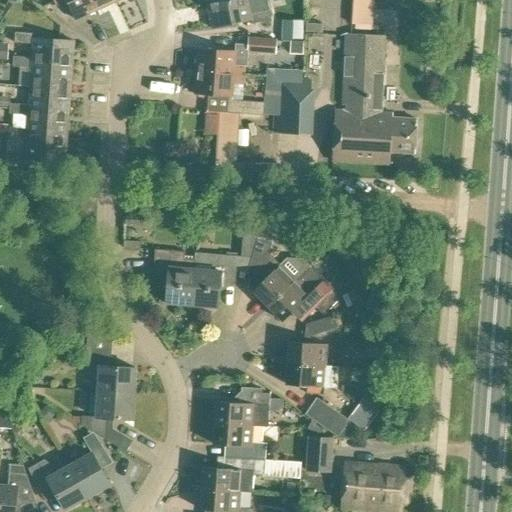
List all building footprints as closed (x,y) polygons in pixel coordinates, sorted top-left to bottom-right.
[(96,11),(90,0),(53,0),(55,3),(60,0),(66,0),(75,20),(96,11)] [(90,0),(96,11),(115,2),(114,0),(90,0)] [(247,0),(228,0),(207,5),(212,29),(251,20),(252,24),(271,20),(266,0),(250,0),(247,1),(247,0)] [(289,21),(288,39),(301,40),(302,21),(289,21)] [(306,24),(305,32),(322,33),(322,25),(306,24)] [(72,65),(74,41),(34,38),(35,34),(15,33),(14,43),(33,44),(32,58),(31,62),(72,65)] [(414,154),(416,119),(391,118),(392,114),(381,114),(384,37),(345,34),(342,111),(335,111),(332,162),(389,165),(390,152),(414,154)] [(275,55),(276,41),(247,39),(246,53),(275,55)] [(289,42),(289,54),(302,55),(303,43),(289,42)] [(197,50),(196,72),(244,75),(244,65),(234,64),(235,52),(197,50)] [(29,87),(70,90),(72,65),(31,62),(32,58),(13,56),(12,67),(31,68),(29,87)] [(301,81),(302,70),(266,68),(263,114),(273,115),(272,133),(311,136),(313,90),(310,90),(310,82),(301,81)] [(262,102),(232,100),(233,82),(243,83),(244,75),(196,72),(194,94),(208,95),(207,110),(219,111),(218,117),(261,120),(262,102)] [(68,114),(70,90),(29,87),(28,105),(10,104),(9,114),(27,116),(28,111),(68,114)] [(0,106),(8,107),(9,97),(0,96),(0,106)] [(67,138),(68,114),(28,111),(27,116),(26,129),(8,128),(7,138),(25,139),(26,135),(67,138)] [(26,135),(25,139),(24,153),(6,152),(5,162),(25,164),(25,159),(65,162),(67,138),(26,135)] [(178,158),(179,143),(167,142),(166,157),(178,158)] [(279,179),(279,167),(258,165),(257,178),(279,179)] [(252,291),(267,306),(308,266),(299,258),(286,256),(278,263),(267,253),(270,243),(258,240),(248,271),(260,275),(265,279),(252,291)] [(185,252),(155,250),(152,276),(168,278),(165,303),(191,305),(195,258),(184,257),(185,252)] [(207,254),(196,253),(195,258),(191,305),(217,308),(219,282),(235,283),(237,257),(207,254)] [(308,266),(267,306),(282,321),(295,309),(297,310),(302,311),(304,309),(308,313),(315,307),(323,314),(339,297),(308,266)] [(353,292),(343,296),(347,308),(358,304),(353,292)] [(306,325),(310,337),(337,327),(333,316),(306,325)] [(79,336),(78,349),(86,350),(86,336),(79,336)] [(287,364),(325,366),(326,345),(289,342),(287,364)] [(98,392),(133,394),(135,368),(110,367),(111,355),(86,353),(85,365),(99,366),(98,392)] [(337,367),(325,366),(287,364),(286,385),(336,388),(337,367)] [(266,427),(267,407),(270,407),(271,395),(262,394),(262,389),(242,388),(240,404),(216,402),(214,423),(252,426),(253,426),(266,427)] [(73,422),(81,425),(105,440),(106,419),(132,420),(133,394),(98,392),(96,417),(81,416),(82,410),(74,410),(73,422)] [(304,414),(337,436),(348,438),(355,428),(347,422),(349,420),(316,397),(304,414)] [(1,410),(0,427),(11,428),(6,411),(1,410)] [(252,426),(214,423),(213,444),(235,446),(234,458),(265,460),(267,445),(252,444),(253,426),(252,426)] [(69,466),(87,497),(109,485),(97,463),(108,457),(93,433),(83,439),(92,454),(69,466)] [(305,471),(330,472),(332,439),(307,437),(305,471)] [(251,492),(252,477),(264,478),(265,460),(234,458),(227,457),(226,469),(203,467),(202,489),(240,491),(251,492)] [(266,459),(266,472),(285,473),(285,459),(266,459)] [(45,460),(38,463),(28,469),(41,495),(52,489),(64,510),(87,497),(69,466),(59,472),(45,460)] [(406,499),(408,479),(403,479),(404,468),(345,463),(341,509),(378,511),(400,511),(402,498),(406,499)] [(10,464),(9,473),(7,486),(0,485),(0,511),(14,511),(15,505),(23,506),(35,502),(26,475),(22,465),(10,464)] [(240,491),(202,489),(200,510),(223,511),(222,511),(253,511),(254,511),(250,511),(251,492),(240,491)]
